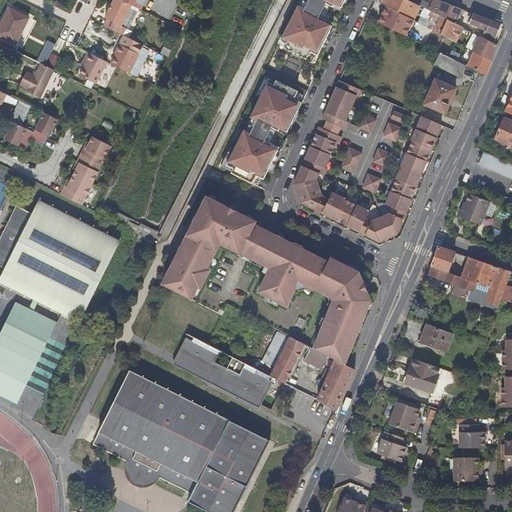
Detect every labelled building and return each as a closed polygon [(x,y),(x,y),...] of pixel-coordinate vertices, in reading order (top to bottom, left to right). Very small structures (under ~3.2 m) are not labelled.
[(130,4),(121,0),(112,0),(104,17),(120,25),(130,4)] [(185,18),(191,6),(178,0),(170,0),(166,9),(185,18)] [(281,37),(287,40),(283,48),(305,58),(309,51),(317,55),(326,34),(330,28),(332,22),(318,15),(324,2),(339,9),(343,0),(307,0),(303,8),(297,5),(281,37)] [(378,0),(378,2),(409,18),(415,5),(405,0),(378,0)] [(449,22),(456,7),(439,1),(437,6),(424,0),(416,0),(415,5),(419,7),(449,22)] [(461,27),(453,24),(449,22),(419,7),(415,14),(431,21),(428,28),(453,42),(461,27)] [(0,34),(14,42),(28,18),(10,8),(0,24),(0,34)] [(489,42),(496,23),(470,13),(466,23),(482,30),(479,37),(489,42)] [(409,27),(422,34),(425,27),(413,20),(409,27)] [(487,59),(494,44),(489,42),(479,37),(476,35),(470,50),(472,51),(487,59)] [(419,43),(423,46),(425,46),(428,39),(422,36),(419,43)] [(436,52),(439,45),(428,39),(425,46),(436,52)] [(119,44),(116,49),(135,58),(138,53),(119,44)] [(10,48),(3,45),(0,50),(12,56),(15,50),(10,48)] [(489,60),(487,59),(472,51),(467,61),(462,58),(462,56),(439,45),(436,52),(438,53),(463,65),(475,71),(483,75),(489,60)] [(158,54),(166,57),(169,49),(161,46),(158,54)] [(111,63),(129,72),(135,58),(116,49),(114,53),(116,53),(111,63)] [(106,61),(87,52),(83,59),(86,61),(79,75),(95,83),(106,61)] [(46,61),(53,66),(58,59),(51,53),(46,61)] [(457,77),(463,65),(438,53),(432,65),(457,77)] [(44,65),(39,62),(33,73),(25,70),(18,83),(25,87),(25,90),(38,97),(52,69),(44,65)] [(454,87),(433,79),(423,103),(444,112),(454,87)] [(297,91),(275,80),(273,85),(267,82),(249,117),(255,120),(249,133),(243,130),(226,165),(232,169),(230,173),(251,183),(255,175),(263,179),(271,163),(274,157),(278,147),(264,140),(270,127),(285,134),(287,129),(291,122),(301,102),(293,98),(297,91)] [(362,90),(340,80),(331,100),(351,108),(356,96),(358,97),(362,90)] [(17,100),(6,95),(2,101),(14,107),(17,100)] [(351,108),(331,100),(323,119),(345,128),(347,122),(347,121),(345,120),(351,108)] [(390,118),(402,123),(405,117),(393,111),(390,118)] [(51,133),(58,121),(44,114),(33,133),(20,126),(12,122),(4,138),(14,143),(14,144),(18,146),(19,145),(25,149),(30,140),(41,146),(46,137),(48,132),(51,133)] [(376,119),(363,114),(360,121),(373,126),(376,119)] [(436,138),(441,125),(421,116),(416,129),(436,138)] [(511,120),(503,117),(494,137),(511,144),(511,120)] [(360,121),(358,127),(358,128),(370,133),(373,126),(360,121)] [(385,130),(397,135),(400,128),(388,123),(385,130)] [(341,137),(319,127),(310,146),(330,155),(335,142),(338,144),(338,143),(341,137)] [(431,149),(436,138),(416,129),(411,141),(431,149)] [(395,141),(397,135),(385,130),(383,136),(395,141)] [(65,197),(82,205),(110,147),(91,137),(88,144),(85,150),(87,151),(81,164),(78,163),(75,169),(69,182),(66,189),(68,190),(65,197)] [(426,162),(431,149),(411,141),(406,154),(426,162)] [(85,150),(88,144),(85,143),(73,168),(75,169),(78,163),(81,164),(87,151),(85,150)] [(330,155),(310,146),(305,159),(324,167),(330,155)] [(346,154),(358,159),(361,153),(350,148),(349,148),(346,154)] [(375,155),(387,160),(390,153),(378,148),(375,155)] [(490,153),(484,151),(478,164),(485,167),(490,153)] [(490,153),(485,167),(490,169),(495,156),(490,153)] [(343,161),(355,166),(358,159),(346,154),(343,161)] [(421,175),(426,162),(406,154),(401,166),(421,175)] [(384,166),(387,160),(375,155),(372,162),(384,166)] [(495,156),(490,169),(495,171),(501,158),(495,156)] [(501,174),(507,160),(501,158),(495,171),(501,174)] [(324,167),(305,159),(293,186),(296,192),(317,185),(316,179),(318,174),(323,176),(327,168),(324,167)] [(507,176),(511,165),(511,162),(507,160),(501,174),(507,176)] [(340,167),(353,172),(355,166),(343,161),(340,167)] [(416,187),(421,175),(401,166),(396,179),(416,187)] [(365,180),(377,186),(380,179),(367,174),(365,180)] [(391,192),(411,200),(416,187),(396,179),(391,192)] [(374,192),(377,186),(365,180),(362,187),(374,192)] [(60,194),(65,197),(68,190),(66,189),(69,182),(67,181),(60,194)] [(300,203),(321,213),(328,199),(321,196),(317,185),(296,192),(300,203)] [(321,213),(333,219),(343,198),(331,192),(328,199),(321,213)] [(392,207),(405,212),(411,200),(391,192),(385,204),(392,207)] [(480,223),(483,214),(489,201),(469,193),(460,215),(480,223)] [(333,219),(345,225),(356,204),(343,198),(333,219)] [(117,240),(36,199),(30,211),(14,203),(0,230),(0,267),(1,268),(0,271),(0,283),(76,322),(117,240)] [(207,199),(164,284),(189,297),(194,286),(197,287),(206,269),(203,268),(213,248),(209,246),(212,240),(237,252),(237,251),(269,266),(257,291),(285,305),(294,286),(303,284),(313,288),(314,284),(326,262),(253,225),(254,222),(207,199)] [(489,201),(483,214),(491,217),(496,204),(489,201)] [(345,225),(358,231),(365,217),(368,211),(356,204),(345,225)] [(380,217),(388,237),(397,234),(405,212),(392,207),(390,213),(380,217)] [(379,241),(388,237),(380,217),(371,221),(365,217),(358,231),(379,241)] [(451,252),(434,246),(428,264),(445,269),(451,252)] [(451,290),(453,291),(465,295),(466,291),(468,287),(470,288),(469,292),(467,296),(498,306),(500,299),(509,272),(465,256),(459,274),(456,284),(453,283),(451,290)] [(334,358),(339,361),(343,352),(346,354),(368,300),(356,272),(328,259),(326,262),(314,284),(330,292),(332,298),(312,348),(327,355),(334,358)] [(428,264),(425,274),(453,283),(456,284),(459,274),(445,269),(428,264)] [(511,272),(509,272),(500,299),(501,300),(511,302),(511,272)] [(12,302),(0,327),(0,396),(13,403),(53,323),(12,302)] [(453,332),(428,324),(422,340),(448,349),(453,332)] [(272,367),(288,337),(275,331),(260,361),(272,367)] [(171,363),(258,408),(273,378),(269,376),(256,402),(218,383),(220,378),(181,359),(192,337),(186,334),(171,363)] [(284,384),(298,356),(303,346),(304,343),(288,336),(288,337),(272,367),(268,375),(282,383),(284,384)] [(269,376),(192,337),(181,359),(220,378),(218,383),(256,402),(269,376)] [(503,370),(511,369),(511,339),(507,340),(506,350),(504,350),(503,370)] [(327,355),(312,348),(310,346),(308,349),(303,358),(321,367),(327,355)] [(335,410),(354,368),(347,365),(339,361),(334,358),(328,370),(325,368),(321,377),(324,379),(315,399),(335,410)] [(438,367),(414,359),(407,382),(430,390),(438,367)] [(94,444),(108,451),(145,377),(130,370),(94,444)] [(511,376),(507,377),(507,388),(503,388),(503,406),(511,406),(511,376)] [(145,377),(108,451),(128,461),(126,467),(126,473),(129,477),(133,482),(139,485),(144,486),(149,485),(155,482),(159,477),(192,493),(188,501),(210,511),(234,511),(270,440),(145,377)] [(420,410),(396,403),(389,424),(416,434),(419,423),(416,421),(420,410)] [(461,424),(461,448),(486,448),(486,431),(480,431),(480,424),(461,424)] [(400,445),(403,438),(385,432),(377,454),(401,462),(406,447),(400,445)] [(456,480),(483,480),(483,468),(479,468),(480,457),(456,457),(456,480)] [(362,511),(367,502),(356,498),(354,502),(344,498),(338,511),(362,511)]
